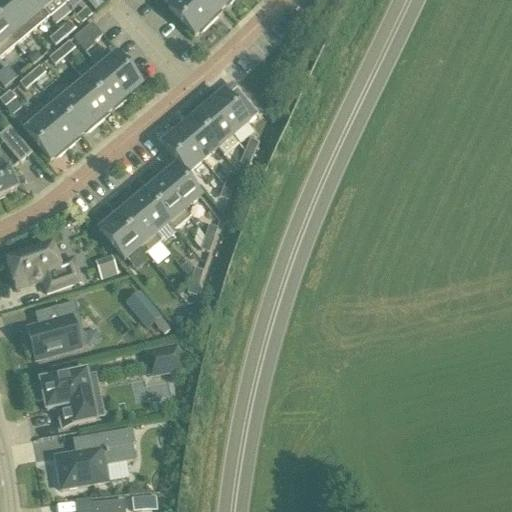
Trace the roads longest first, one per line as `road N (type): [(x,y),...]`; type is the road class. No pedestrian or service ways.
road 1 (primary): [(231,511),(253,383),(304,222),(410,0)]
road 2 (residential): [(280,0),(189,87),(35,213),(0,231)]
